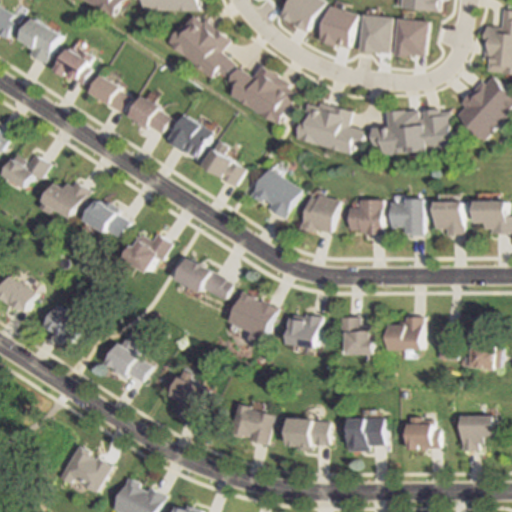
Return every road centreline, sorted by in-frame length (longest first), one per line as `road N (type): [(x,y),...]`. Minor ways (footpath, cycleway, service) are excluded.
road 1 (residential): [(511,277),(313,274),(281,262),(0,83)]
road 2 (residential): [(0,346),(170,455),(255,485),(318,496),(511,496)]
road 3 (residential): [(465,0),(459,51),(447,70),(426,81),(376,82),(313,67),(261,31),(236,0)]
